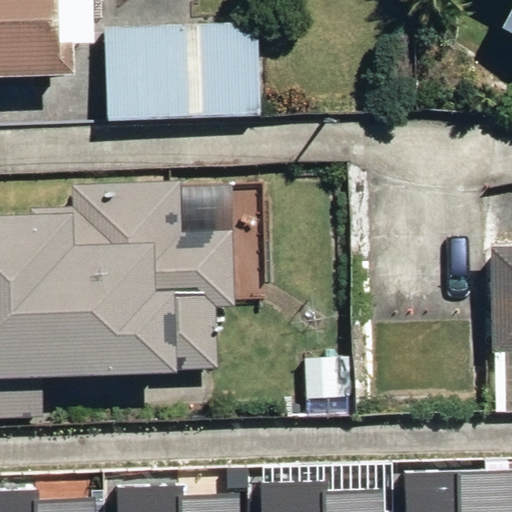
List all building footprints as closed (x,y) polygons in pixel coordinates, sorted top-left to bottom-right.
[(0,0),(0,67),(92,65),(91,32),(111,34),(110,0),(0,0)] [(471,59),(474,3),(426,0),(423,56),(471,59)] [(114,24),(116,116),(271,112),(267,18),(114,24)] [(85,200),(0,202),(0,414),(53,413),(51,367),(229,362),(227,302),(245,302),(243,225),(194,226),(192,175),(85,178),(85,200)] [(511,238),(504,239),(502,349),(511,348),(511,238)] [(356,345),(302,345),(302,399),(356,399),(356,345)] [(0,483),(0,511),(52,511),(54,486),(0,483)] [(267,511),(267,485),(74,493),(74,511),(267,511)] [(377,511),(378,491),(307,491),(306,511),(377,511)]
